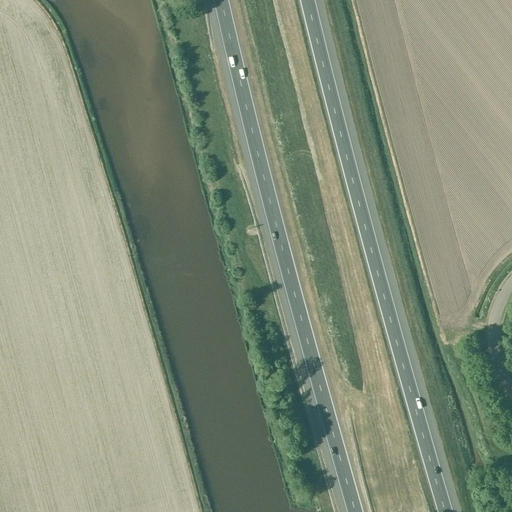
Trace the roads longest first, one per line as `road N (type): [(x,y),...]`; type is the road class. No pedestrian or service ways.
road 1 (motorway): [(444,511),(306,0)]
road 2 (motorway): [(220,0),(354,511)]
road 3 (track): [(449,334),(490,442),(511,452)]
road 4 (unclassified): [(511,392),(492,333),(511,281)]
